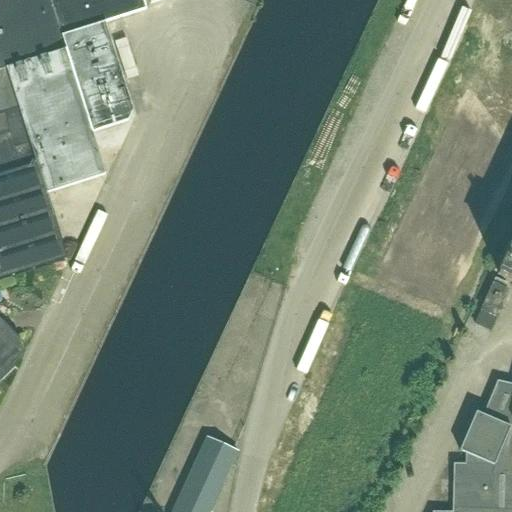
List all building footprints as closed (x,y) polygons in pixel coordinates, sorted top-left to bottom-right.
[(0,0),(0,380),(12,369),(7,364),(17,355),(19,352),(20,350),(18,346),(17,344),(11,337),(12,336),(0,322),(0,279),(64,260),(44,195),(104,176),(91,134),(126,122),(131,112),(103,24),(144,11),(140,0),(0,0)] [(511,244),(498,275),(511,281),(511,244)] [(490,333),(509,292),(503,289),(505,285),(495,280),(474,325),(490,333)] [(453,464),(451,511),(511,511),(511,386),(497,383),(482,417),(475,414),(459,452),(465,455),(464,466),(453,464)] [(209,511),(236,454),(206,441),(172,511),(209,511)]
